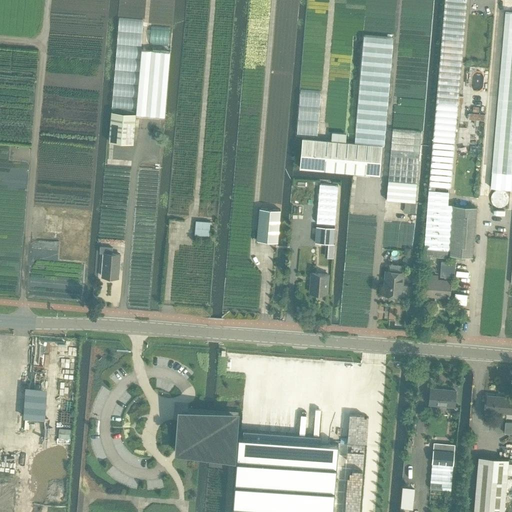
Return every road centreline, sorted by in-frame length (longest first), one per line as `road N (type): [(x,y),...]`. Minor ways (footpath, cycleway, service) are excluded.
road 1 (tertiary): [(0,321),(511,355)]
road 2 (track): [(20,321),(45,0)]
road 3 (track): [(252,256),(274,0)]
